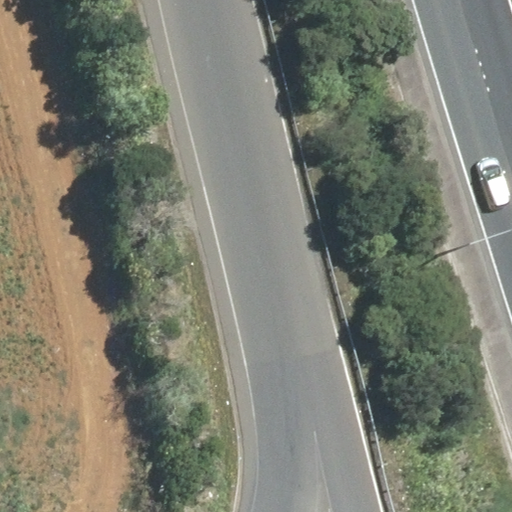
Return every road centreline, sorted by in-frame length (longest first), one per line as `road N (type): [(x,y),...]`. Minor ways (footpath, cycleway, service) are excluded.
road 1 (motorway): [(267,262),(203,0)]
road 2 (motorway): [(344,511),(267,262)]
road 3 (motorway): [(274,511),(280,428),(267,262)]
road 4 (motorway): [(511,188),(448,0)]
